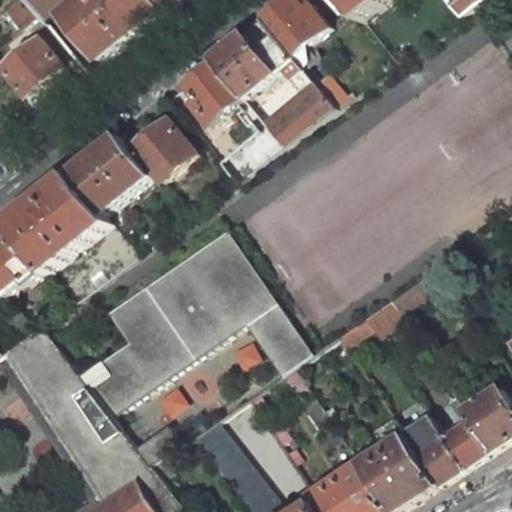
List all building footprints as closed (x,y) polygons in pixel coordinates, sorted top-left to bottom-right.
[(28,0),(27,0),(12,12),(27,30),(43,17),(28,0)] [(28,0),(43,17),(48,23),(76,0),(28,0)] [(92,0),(70,18),(108,64),(171,14),(159,0),(92,0)] [(159,0),(171,14),(187,0),(159,0)] [(301,0),(297,0),(269,24),(298,59),(334,30),(317,9),(312,13),(301,0)] [(347,0),(368,26),(400,0),(347,0)] [(452,0),(469,20),(479,12),(495,0),(452,0)] [(269,24),(219,63),(250,100),(251,102),(288,73),(301,62),(298,59),(269,24)] [(44,39),(7,69),(31,100),(69,70),(44,39)] [(301,62),(288,73),(304,92),(311,86),(314,90),(320,85),(301,62)] [(219,63),(190,87),(201,101),(195,106),(215,129),(250,100),(219,63)] [(334,76),(322,86),(344,112),(355,103),(334,76)] [(314,90),(271,126),(279,135),(292,151),(344,112),(322,86),(320,85),(314,90)] [(177,123),(141,152),(169,185),(204,157),(177,123)] [(239,156),(226,167),(242,187),(292,151),(279,135),(243,161),(239,156)] [(126,139),(76,178),(111,219),(158,180),(159,179),(126,139)] [(76,178),(14,229),(23,241),(49,274),(53,278),(117,227),(111,219),(76,178)] [(28,345),(12,357),(111,506),(102,511),(190,511),(191,511),(158,469),(189,447),(176,428),(145,450),(121,419),(253,327),(288,378),(298,371),(319,357),(233,233),(114,315),(135,345),(88,377),(49,330),(42,335),(28,345)] [(23,241),(0,259),(0,286),(10,299),(29,283),(32,288),(49,274),(23,241)] [(427,282),(395,304),(405,318),(436,296),(427,282)] [(395,304),(380,314),(391,330),(407,320),(405,318),(395,304)] [(24,313),(10,323),(28,345),(42,335),(24,313)] [(319,357),(298,371),(308,385),(353,355),(343,340),(319,357)] [(0,365),(10,358),(0,345),(0,365)] [(461,351),(438,367),(455,391),(477,376),(461,351)] [(511,399),(506,391),(470,414),(498,455),(511,446),(511,399)] [(472,430),(453,441),(474,471),(498,455),(470,414),(468,410),(462,414),(472,430)] [(439,420),(410,439),(444,490),(474,471),(453,441),(439,420)] [(393,451),(366,469),(395,511),(410,511),(444,490),(410,439),(398,422),(381,433),(393,451)] [(222,424),(200,440),(254,511),(280,511),(288,507),(222,424)] [(395,511),(366,469),(320,499),(325,507),(328,511),(395,511)]
